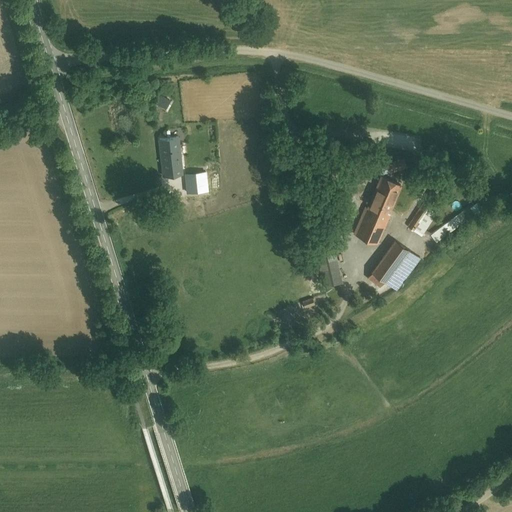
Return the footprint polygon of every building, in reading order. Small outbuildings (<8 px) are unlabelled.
[(176,129),(151,131),(153,170),(178,169),(176,129)] [(388,164),(392,175),(409,168),(405,157),(388,164)] [(208,170),(185,173),(188,191),(210,188),(208,170)] [(398,185),(377,176),(354,229),(375,238),(398,185)] [(432,193),(426,188),(402,223),(409,227),(432,193)] [(435,238),(444,250),(488,220),(480,208),(435,238)] [(396,240),(373,269),(369,266),(362,276),(376,286),(381,280),(394,290),(419,258),(396,240)] [(327,243),(311,246),(318,284),(334,281),(327,243)] [(312,305),(310,296),(297,300),(300,309),(312,305)] [(288,313),(287,304),(277,306),(277,314),(288,313)]
